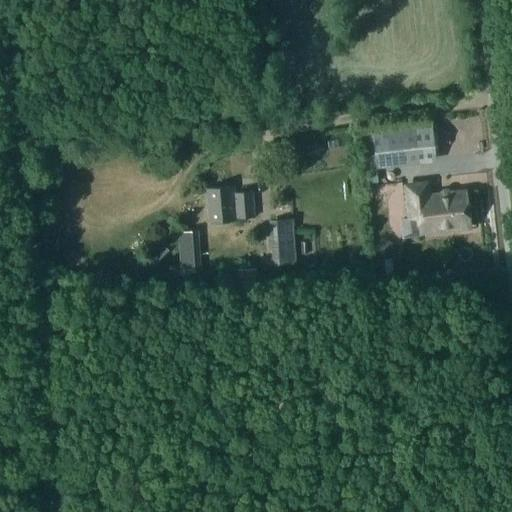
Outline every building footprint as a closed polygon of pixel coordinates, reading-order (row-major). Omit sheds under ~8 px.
[(376,168),(389,167),(386,131),(372,132),(376,167),(376,168)] [(372,132),(360,134),(364,168),(376,167),(372,132)] [(389,193),(389,204),(404,204),(404,183),(370,182),(370,193),(389,193)] [(422,215),(424,229),(466,225),(465,217),(469,216),(466,193),(435,196),(434,182),(411,185),(415,216),(422,215)] [(209,186),(213,222),(240,219),(240,217),(256,216),(253,189),(235,191),(234,183),(209,186)] [(390,237),(387,195),(367,197),(373,252),(400,249),(399,243),(398,242),(397,241),(395,241),(394,241),(394,240),(393,239),(392,238),(392,237),(390,237)] [(403,233),(402,217),(391,217),(391,234),(403,233)] [(279,262),(296,260),(292,222),(275,223),(279,262)] [(161,243),(147,257),(155,265),(169,250),(161,243)] [(199,249),(178,250),(180,271),(200,270),(199,249)] [(391,258),(376,260),(378,280),(393,278),(391,258)] [(255,269),(236,269),(236,281),(255,281),(255,269)]
